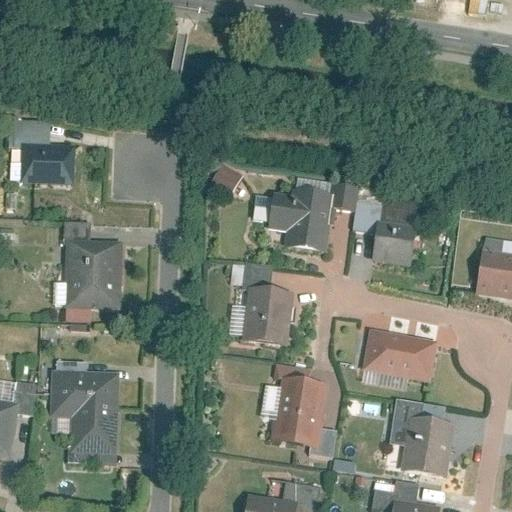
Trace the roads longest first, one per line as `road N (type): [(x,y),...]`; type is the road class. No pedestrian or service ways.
road 1 (residential): [(160,511),(170,224),(143,164)]
road 2 (residential): [(237,0),(511,44)]
road 3 (residential): [(492,348),(501,395),(477,511)]
road 4 (residential): [(358,296),(470,322),(492,348)]
